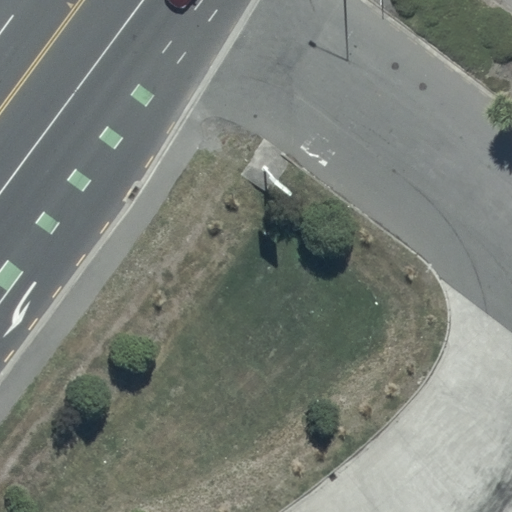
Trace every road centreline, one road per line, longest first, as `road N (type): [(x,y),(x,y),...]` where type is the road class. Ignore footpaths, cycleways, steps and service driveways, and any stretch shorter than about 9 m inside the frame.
road 1 (unknown): [(382,511),(475,435),(511,319)]
road 2 (secondary): [(0,164),(118,0)]
